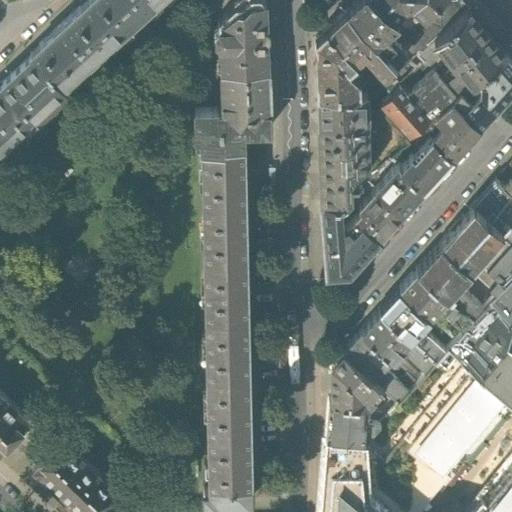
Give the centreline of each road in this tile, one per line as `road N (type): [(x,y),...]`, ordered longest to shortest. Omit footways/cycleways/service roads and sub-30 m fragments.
road 1 (residential): [(291,322),(292,0)]
road 2 (residential): [(291,322),(333,319),(511,122)]
road 3 (residential): [(296,511),(291,322)]
